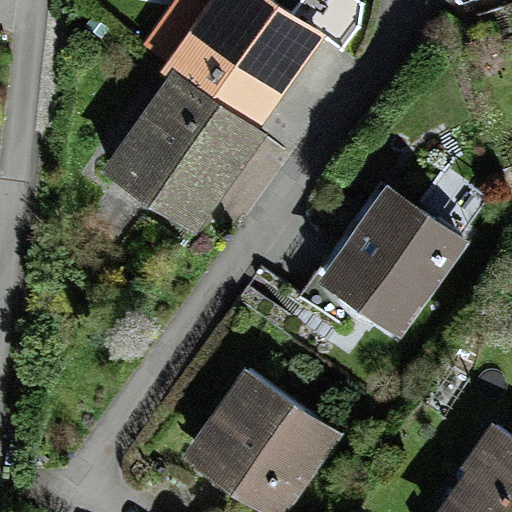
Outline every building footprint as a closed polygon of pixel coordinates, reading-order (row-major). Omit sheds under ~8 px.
[(275,0),(215,0),(168,66),(255,127),(257,124),(248,118),(263,97),(267,100),(316,31),(341,49),(360,24),(364,1),(361,0),(302,0),(294,13),(275,0)] [(110,165),(192,223),(242,153),(238,150),(255,127),(168,66),(168,67),(175,73),(110,165)] [(394,324),(458,234),(393,187),(328,277),(394,324)] [(260,500),(274,511),(276,511),(277,511),(335,428),(249,367),(224,402),(236,411),(202,460),(260,500)] [(511,511),(511,435),(497,424),(468,465),(480,473),(452,511),(511,511)] [(278,511),(277,511),(276,511),(274,511),(260,500),(251,511),(224,511),(217,507),(213,511),(278,511)]
